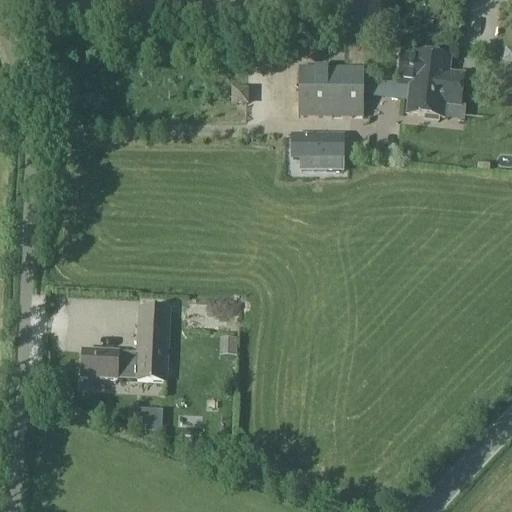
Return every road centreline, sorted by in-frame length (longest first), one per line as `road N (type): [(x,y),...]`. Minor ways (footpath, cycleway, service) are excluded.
road 1 (unclassified): [(17,511),(27,109),(0,13)]
road 2 (unclassified): [(425,511),(511,422)]
